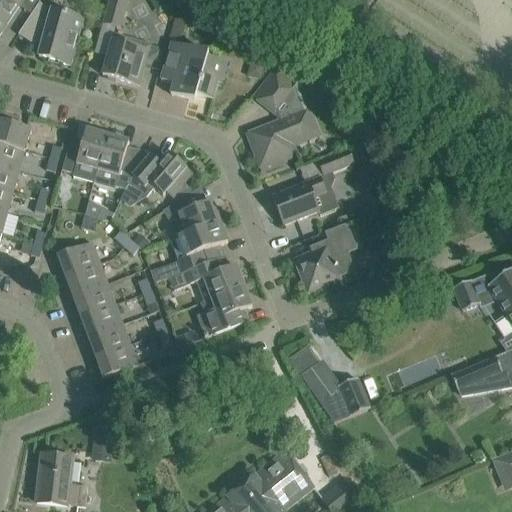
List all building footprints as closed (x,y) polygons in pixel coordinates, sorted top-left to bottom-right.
[(7,26),(19,7),(23,0),(0,0),(0,26),(2,23),(7,26)] [(128,0),(110,0),(103,25),(120,30),(128,0)] [(39,5),(29,20),(18,36),(30,44),(31,43),(42,46),(39,59),(70,67),(82,21),(52,12),(51,13),(39,5)] [(169,38),(180,41),(187,16),(177,13),(169,38)] [(144,68),(150,47),(114,36),(108,58),(102,77),(139,88),(144,68)] [(189,98),(188,101),(194,103),(196,97),(212,102),(217,85),(221,86),(227,65),(198,57),(199,53),(171,45),(161,82),(174,86),(172,93),(189,98)] [(262,173),(297,159),(293,147),(309,141),(307,137),(317,133),(309,113),(299,116),(291,95),(296,89),(275,72),(254,99),(275,115),(276,115),(279,124),(247,137),(262,173)] [(0,123),(0,146),(24,153),(30,132),(0,123)] [(97,173),(107,138),(86,132),(80,152),(69,148),(62,172),(56,190),(65,193),(70,175),(74,176),(77,167),(97,173)] [(116,183),(128,187),(140,164),(125,157),(129,144),(107,138),(97,173),(118,178),(116,183)] [(24,153),(0,146),(0,168),(19,174),(24,153)] [(53,148),(49,160),(58,163),(62,151),(53,148)] [(318,164),(316,164),(322,179),(332,176),(354,167),(348,152),(318,164)] [(144,166),(140,164),(128,187),(139,192),(146,199),(154,190),(171,205),(182,191),(180,190),(192,176),(169,156),(160,166),(150,158),(144,166)] [(58,163),(49,160),(46,172),(55,175),(58,163)] [(0,168),(0,191),(13,195),(19,174),(0,168)] [(291,192),(272,199),(284,228),(302,220),(319,214),(313,200),(328,194),(322,179),(306,186),(291,192)] [(41,189),(38,202),(47,204),(50,192),(41,189)] [(0,191),(0,213),(7,216),(13,195),(0,191)] [(180,220),(186,237),(220,224),(212,203),(191,211),(184,200),(162,213),(169,224),(180,220)] [(47,204),(38,202),(35,214),(44,216),(47,204)] [(110,224),(114,216),(102,211),(97,221),(110,224)] [(228,245),(220,224),(186,237),(170,243),(183,275),(214,264),(220,262),(215,250),(228,245)] [(308,293),(341,279),(340,277),(345,275),(350,263),(346,254),(356,250),(349,234),(347,235),(343,227),(324,234),(328,243),(311,250),(313,256),(296,263),(308,293)] [(37,233),(34,245),(42,248),(46,236),(37,233)] [(123,249),(130,242),(121,233),(114,241),(123,249)] [(133,257),(139,251),(139,250),(133,244),(130,242),(123,249),(133,257)] [(39,260),(42,248),(34,245),(30,257),(39,260)] [(65,279),(100,266),(92,245),(57,258),(65,279)] [(236,268),(219,274),(219,275),(214,264),(183,275),(188,287),(195,284),(203,304),(199,305),(199,306),(244,288),(236,268)] [(100,266),(65,279),(73,299),(107,286),(100,266)] [(150,274),(149,274),(154,286),(155,286),(165,282),(161,270),(150,274)] [(511,326),(511,272),(501,280),(496,274),(471,284),(471,283),(453,290),(462,313),(480,307),(478,303),(493,297),(511,326)] [(144,300),(153,297),(147,281),(146,281),(138,284),(144,300)] [(81,319),(115,307),(107,286),(73,299),(81,319)] [(243,325),(239,314),(252,309),(244,288),(199,306),(212,338),(243,325)] [(144,300),(150,316),(159,313),(153,297),(144,300)] [(88,340),(122,327),(115,307),(81,319),(88,340)] [(166,333),(162,321),(153,325),(158,337),(166,333)] [(96,360),(130,347),(122,327),(88,340),(96,360)] [(171,345),(166,333),(158,337),(162,349),(171,345)] [(198,343),(195,334),(192,333),(175,340),(179,350),(198,343)] [(104,381),(138,368),(130,347),(96,360),(104,381)] [(307,347),(288,361),(299,377),(319,363),(307,347)] [(511,352),(494,359),(495,360),(452,378),(452,377),(451,378),(457,393),(458,392),(459,392),(461,398),(511,388),(511,352)] [(314,399),(334,426),(369,411),(357,381),(314,399)] [(212,511),(284,511),(313,490),(285,454),(212,511)] [(503,485),(511,481),(511,455),(494,463),(503,485)] [(36,505),(56,507),(67,508),(67,507),(80,509),(80,503),(86,504),(88,489),(69,487),(70,481),(72,461),(42,458),(36,505)] [(330,511),(346,511),(362,500),(347,481),(322,501),(330,511)]
